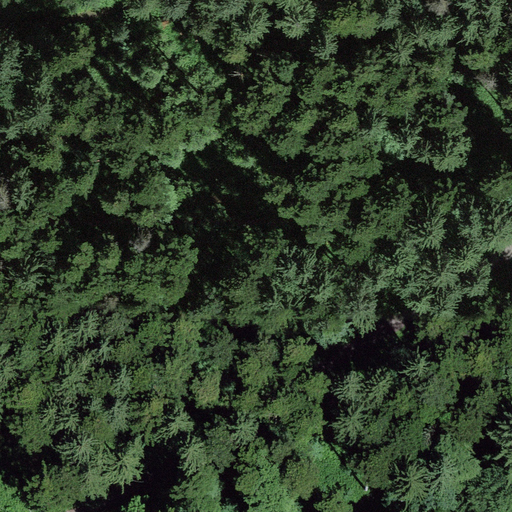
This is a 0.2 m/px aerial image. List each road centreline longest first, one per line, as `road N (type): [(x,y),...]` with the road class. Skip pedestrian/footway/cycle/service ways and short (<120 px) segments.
road 1 (track): [(87,511),(413,315),(511,244)]
road 2 (track): [(143,0),(0,33)]
